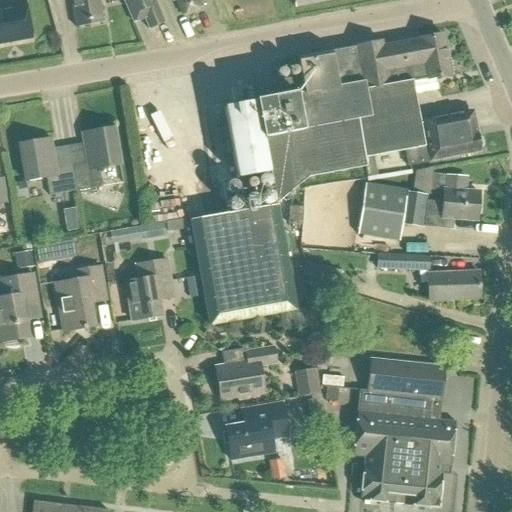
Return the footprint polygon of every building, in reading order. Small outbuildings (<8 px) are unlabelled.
[(0,44),(29,39),(22,0),(16,0),(0,2),(0,44)] [(69,0),(74,26),(100,23),(96,0),(69,0)] [(122,0),(132,22),(143,17),(148,28),(162,22),(152,0),(122,0)] [(200,5),(198,0),(175,0),(181,14),(200,5)] [(257,102),(227,107),(230,127),(233,140),(239,172),(270,166),(276,204),(306,179),(365,166),(363,158),(404,149),(407,163),(480,150),(484,144),(482,134),(476,132),(472,113),(467,109),(420,118),(414,81),(451,75),(444,36),(420,40),(380,47),(379,44),(301,57),(308,95),(281,99),(281,98),(257,102)] [(85,165),(71,168),(75,193),(100,189),(97,171),(118,168),(112,130),(81,135),(82,145),(85,165)] [(50,139),(17,145),(23,183),(45,179),(48,197),(75,193),(71,168),(55,170),(52,150),(50,139)] [(478,220),(481,191),(464,189),(466,176),(434,172),(432,187),(445,189),(441,215),(478,220)] [(422,228),(428,197),(365,185),(356,237),(400,245),(403,225),(422,228)] [(210,325),(294,311),(276,204),(228,211),(193,217),(210,325)] [(309,225),(310,208),(288,207),(287,225),(301,225),(301,224),(309,225)] [(63,213),(66,233),(77,231),(74,211),(63,213)] [(143,227),(142,228),(143,237),(144,239),(165,236),(163,224),(143,227)] [(118,241),(117,232),(110,233),(111,242),(118,241)] [(355,257),(356,247),(335,245),(334,254),(355,257)] [(30,254),(16,256),(18,270),(32,268),(30,254)] [(429,272),(430,258),(376,255),(375,270),(429,272)] [(131,323),(161,318),(158,300),(173,298),(167,263),(136,268),(139,284),(125,286),(131,323)] [(307,263),(302,284),(335,292),(341,272),(307,263)] [(95,327),(89,296),(104,293),(100,270),(78,274),(80,284),(55,289),(63,333),(95,327)] [(425,275),(426,303),(477,301),(476,273),(425,275)] [(186,278),(189,295),(202,293),(199,276),(186,278)] [(0,344),(27,340),(24,323),(19,297),(34,294),(31,277),(0,281),(0,289),(2,300),(0,299),(0,344)] [(246,364),(223,367),(218,368),(223,401),(265,394),(261,369),(276,366),(273,350),(245,354),(246,364)] [(444,370),(392,364),(370,362),(367,393),(360,392),(353,456),(363,457),(361,469),(360,478),(358,502),(392,506),(393,496),(403,497),(402,507),(436,511),(440,476),(439,476),(440,466),(449,467),(454,426),(436,424),(439,401),(440,402),(444,370)] [(295,373),(299,398),(318,395),(314,371),(295,373)] [(228,463),(272,456),(270,442),(285,439),(279,405),(239,412),(241,426),(223,429),(228,463)] [(281,460),(270,462),(274,482),(284,480),(281,460)] [(361,469),(352,467),(351,477),(360,478),(361,469)] [(105,511),(106,511),(31,503),(30,511),(105,511)]
